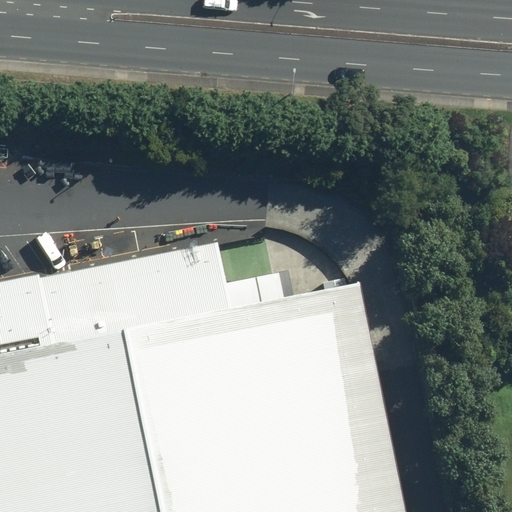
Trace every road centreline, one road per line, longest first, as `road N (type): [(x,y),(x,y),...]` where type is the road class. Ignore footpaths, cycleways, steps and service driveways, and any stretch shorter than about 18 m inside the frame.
road 1 (secondary): [(511,70),(28,32)]
road 2 (secondary): [(365,0),(511,10)]
